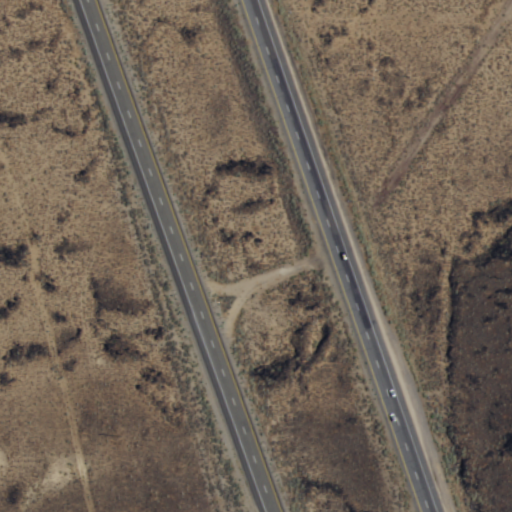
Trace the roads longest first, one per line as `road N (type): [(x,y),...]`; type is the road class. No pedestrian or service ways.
road 1 (trunk): [(83,0),(270,511)]
road 2 (trunk): [(428,511),(246,0)]
